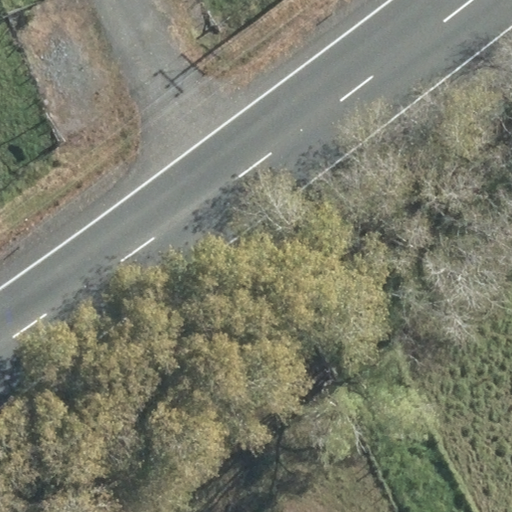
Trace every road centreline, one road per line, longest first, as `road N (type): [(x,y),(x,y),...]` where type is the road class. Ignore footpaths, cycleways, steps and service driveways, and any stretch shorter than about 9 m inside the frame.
road 1 (secondary): [(0,350),(466,0)]
road 2 (track): [(212,195),(129,0)]
